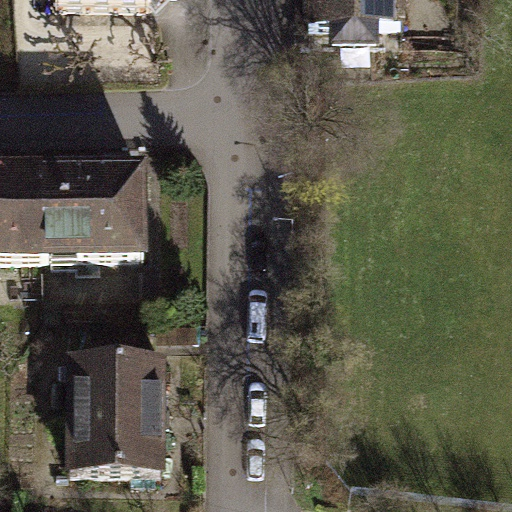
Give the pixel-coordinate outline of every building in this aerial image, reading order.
[(57,0),(57,16),(152,18),(168,1),(167,0),(57,0)] [(393,0),(297,0),(297,31),(393,34),(393,0)] [(137,169),(34,171),(35,267),(139,266),(137,169)] [(34,171),(0,171),(0,267),(35,267),(34,171)] [(72,368),(74,488),(177,486),(175,367),(72,368)]
